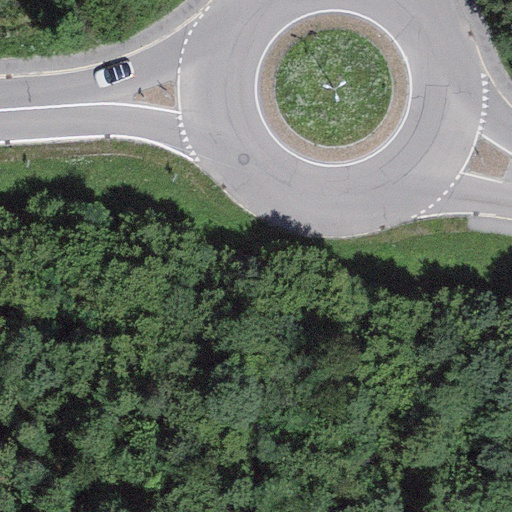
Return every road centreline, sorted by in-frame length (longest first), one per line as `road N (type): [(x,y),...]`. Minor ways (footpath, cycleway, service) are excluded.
road 1 (tertiary): [(218,95),(227,132),(247,163),(311,199),(348,200),(384,189),(436,137)]
road 2 (tertiary): [(218,95),(0,108)]
road 3 (tertiary): [(436,137),(447,98),(444,58),(427,21),(406,0)]
